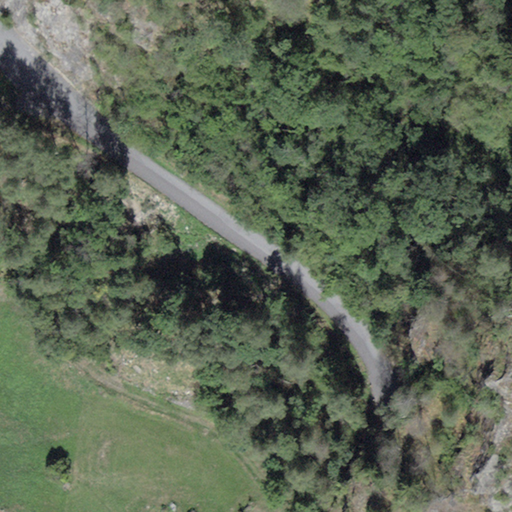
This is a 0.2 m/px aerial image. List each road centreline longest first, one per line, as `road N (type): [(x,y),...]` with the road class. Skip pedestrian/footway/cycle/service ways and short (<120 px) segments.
road 1 (tertiary): [(498,511),(369,311),(156,161),(75,92),(0,11)]
road 2 (track): [(294,511),(290,489),(246,442),(134,398),(0,296)]
